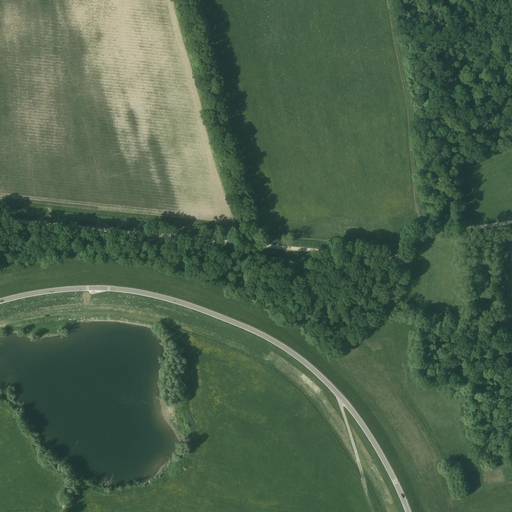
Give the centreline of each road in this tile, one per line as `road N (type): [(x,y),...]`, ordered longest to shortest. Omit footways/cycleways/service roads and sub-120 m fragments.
road 1 (unclassified): [(410,511),(373,439),(332,385),(253,330),(121,289),(0,302)]
road 2 (track): [(249,243),(188,0)]
road 3 (track): [(249,243),(0,219)]
road 4 (track): [(428,230),(397,256),(249,243)]
